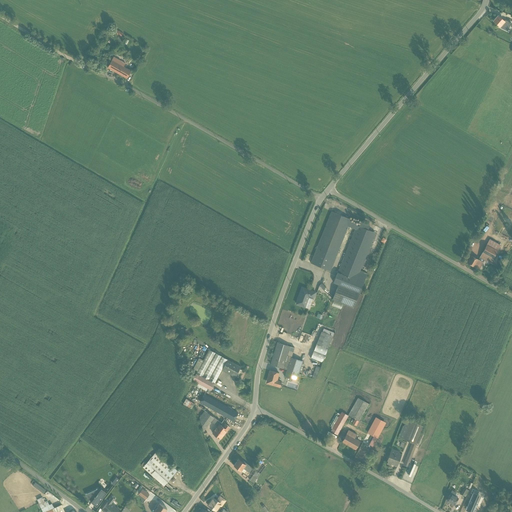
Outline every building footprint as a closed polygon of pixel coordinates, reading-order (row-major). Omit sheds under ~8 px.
[(500,26),(507,30),(511,23),(505,19),(498,13),(492,20),(500,26)] [(106,67),(125,79),(132,68),(113,57),(106,67)] [(354,309),(367,275),(360,272),(375,234),(357,227),(359,223),(330,212),(311,264),(331,272),(348,228),(354,230),(333,284),(338,286),(333,301),(354,309)] [(480,257),(491,263),(501,244),(490,238),(480,257)] [(483,270),(487,262),(475,256),(471,264),(483,270)] [(315,299),(318,292),(301,286),(295,305),(305,308),(309,297),(315,299)] [(329,338),(332,332),(324,329),(321,335),(329,338)] [(296,384),(301,364),(291,362),(294,347),(277,343),(271,365),(286,369),(283,380),(296,384)] [(222,370),(234,377),(240,367),(228,360),(222,370)] [(315,378),(320,379),(323,366),(319,365),(315,378)] [(265,384),(279,388),(281,382),(277,381),(279,373),(269,370),(265,384)] [(239,412),(205,390),(195,405),(221,422),(225,415),(234,421),(239,412)] [(352,422),(357,425),(369,402),(359,396),(350,412),(356,415),(352,422)] [(331,429),(338,433),(349,414),(342,410),(331,429)] [(399,434),(416,441),(424,423),(408,415),(399,434)] [(370,434),(381,439),(390,422),(379,417),(370,434)] [(212,433),(220,440),(229,428),(225,424),(222,427),(219,424),(212,433)] [(340,441),(355,449),(362,437),(347,429),(340,441)] [(361,445),(370,450),(377,438),(367,433),(361,445)] [(386,462),(396,466),(401,451),(391,448),(386,462)] [(163,485),(178,468),(156,449),(141,465),(151,474),(163,485)] [(241,470),(246,463),(237,457),(232,464),(241,470)] [(419,480),(424,466),(418,464),(417,466),(413,464),(408,478),(411,479),(413,474),(417,475),(415,479),(419,480)] [(38,485),(48,494),(51,491),(41,482),(38,485)] [(96,505),(106,492),(101,488),(98,490),(96,488),(85,493),(87,498),(96,505)] [(142,496),(149,502),(154,495),(147,489),(142,496)] [(445,499),(453,504),(459,496),(451,491),(445,499)] [(101,509),(105,511),(116,511),(118,509),(110,503),(115,497),(112,495),(101,509)] [(206,504),(215,511),(224,500),(218,496),(216,499),(212,497),(206,504)] [(481,502),(474,497),(465,511),(466,511),(471,511),(473,509),(477,511),(480,511),(488,501),(483,498),(481,502)] [(159,511),(170,511),(174,506),(168,501),(159,511)] [(127,511),(128,511),(134,511),(139,507),(134,503),(127,511)]
